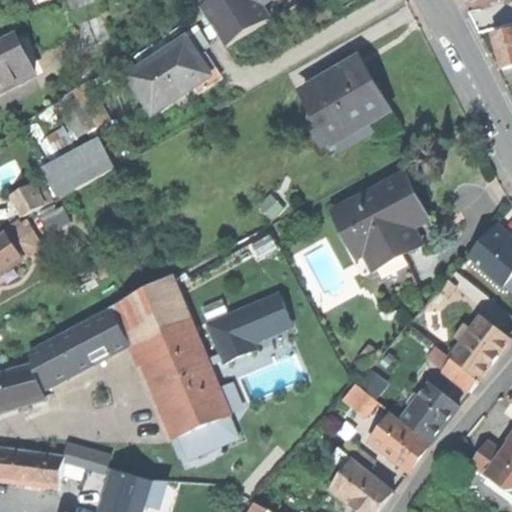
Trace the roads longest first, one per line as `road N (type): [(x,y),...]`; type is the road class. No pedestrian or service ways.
road 1 (residential): [(402,511),(511,373)]
road 2 (residential): [(436,0),(511,152)]
